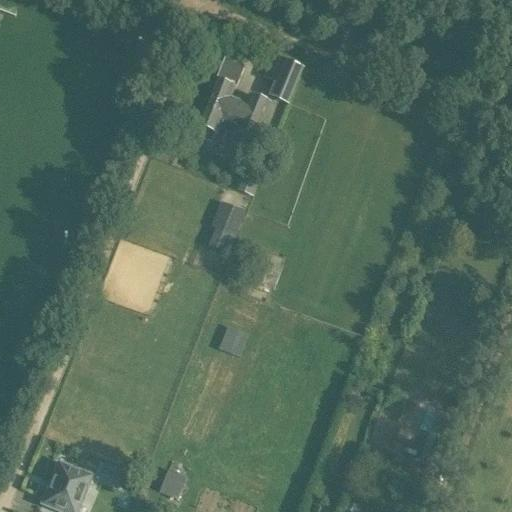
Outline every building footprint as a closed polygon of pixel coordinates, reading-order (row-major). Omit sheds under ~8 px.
[(294,103),(305,62),(282,56),(278,72),(267,69),(264,78),(275,81),(271,97),(294,103)] [(194,125),(196,126),(192,136),(210,143),(214,133),(215,134),(221,119),(237,125),(234,133),(235,134),(231,143),(249,150),(253,141),(254,141),(269,104),(249,96),(245,105),(230,98),(233,91),(235,91),(244,68),(223,59),(215,81),(213,80),(194,125)] [(265,170),(249,164),(239,192),(254,198),(265,170)] [(224,206),(207,248),(228,256),(245,214),(224,206)] [(228,329),(219,352),(238,359),(247,336),(228,329)] [(453,420),(439,415),(427,449),(423,465),(436,469),(441,453),(453,420)] [(57,511),(77,511),(91,478),(58,465),(42,505),(57,511)] [(185,478),(167,471),(158,494),(177,501),(185,478)]
